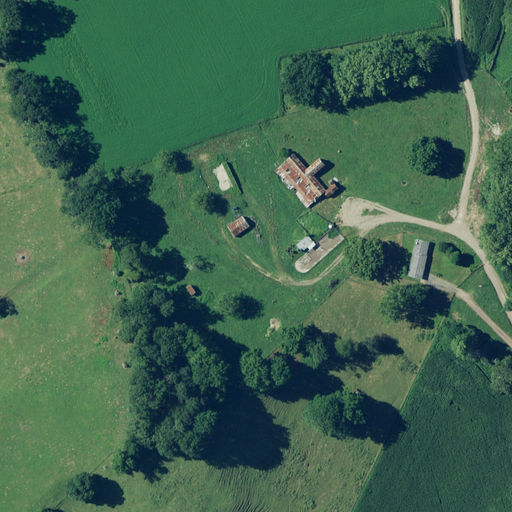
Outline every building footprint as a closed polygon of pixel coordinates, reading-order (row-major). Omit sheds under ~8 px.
[(334,182),(326,189),(313,174),(324,164),(319,158),(307,168),(294,153),(274,170),(307,208),(323,194),(328,199),(340,189),(334,182)] [(249,226),(242,216),(227,226),(235,236),(249,226)] [(315,244),(307,235),(296,245),(302,251),(307,246),(310,249),(315,244)] [(430,241),(416,238),(408,276),(422,279),(430,241)] [(191,284),(185,287),(191,296),(196,293),(191,284)]
